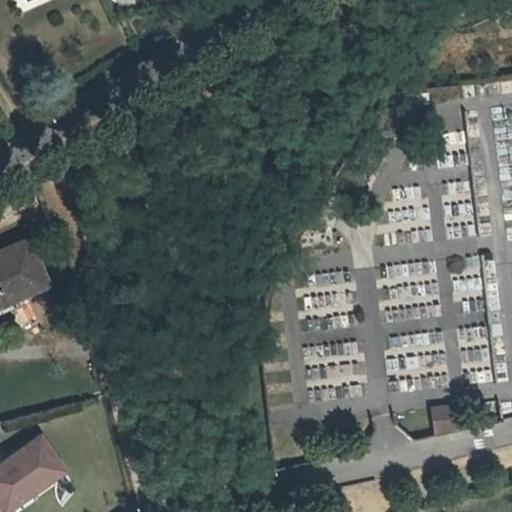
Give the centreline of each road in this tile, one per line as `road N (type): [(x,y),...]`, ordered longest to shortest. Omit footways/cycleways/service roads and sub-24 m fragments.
road 1 (residential): [(145,511),(511,430)]
road 2 (track): [(40,155),(135,494),(151,507)]
road 3 (unclassified): [(0,158),(266,0)]
